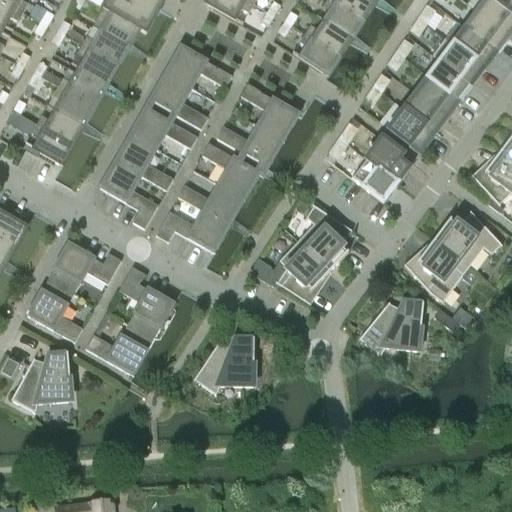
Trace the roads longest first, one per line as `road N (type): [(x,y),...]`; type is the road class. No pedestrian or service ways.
road 1 (residential): [(322,345),(511,84)]
road 2 (residential): [(322,345),(72,214)]
road 3 (residential): [(351,511),(334,358),(322,345)]
road 4 (residential): [(0,336),(72,214)]
